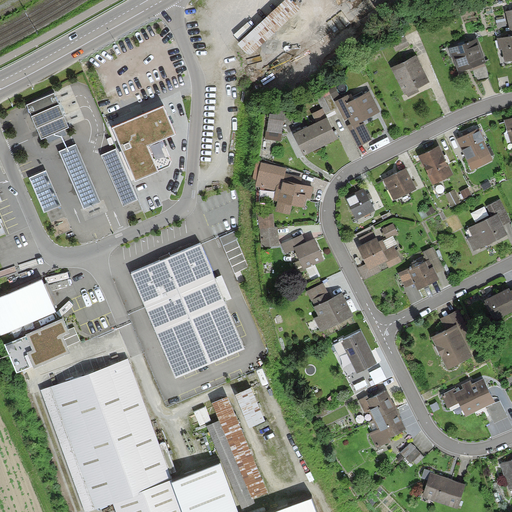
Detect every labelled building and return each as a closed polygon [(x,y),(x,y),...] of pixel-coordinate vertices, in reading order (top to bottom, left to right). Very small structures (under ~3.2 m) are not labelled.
[(283,0),(240,42),(252,54),(301,6),(295,0),(283,0)] [(511,12),(505,14),(511,37),(511,38),(499,42),(506,65),(511,63),(511,12)] [(408,37),(395,41),(397,49),(410,46),(408,37)] [(488,66),(478,41),(447,53),(457,78),(474,72),(488,66)] [(416,56),(391,69),(404,95),(406,94),(408,97),(419,92),(418,89),(430,83),(416,56)] [(358,146),(373,139),(364,121),(381,112),(370,90),(353,99),(350,93),(335,101),(358,146)] [(164,99),(112,121),(135,176),(173,159),(162,133),(176,127),(164,99)] [(58,104),(31,116),(40,138),(67,127),(58,104)] [(312,114),(317,124),(328,118),(324,108),(312,114)] [(283,115),(269,114),(266,139),(280,141),(283,115)] [(317,124),(294,134),(304,155),(338,139),(328,118),(323,120),(317,124)] [(479,130),(456,141),(470,170),(492,160),(479,130)] [(76,144),(60,150),(83,206),(99,199),(76,144)] [(439,147),(418,157),(432,186),(453,176),(439,147)] [(116,148),(101,154),(123,204),(137,198),(116,148)] [(287,169),(262,162),(256,186),(276,191),(274,200),(278,201),(275,211),(289,215),(292,205),(304,208),(307,198),(311,199),(314,187),(301,184),(302,178),(285,173),(287,169)] [(394,201),(418,190),(407,168),(383,180),(394,201)] [(30,176),(45,209),(60,202),(45,169),(30,176)] [(354,222),(375,213),(365,190),(344,199),(354,222)] [(467,241),(473,254),(506,237),(501,227),(511,222),(500,201),(486,209),(490,217),(467,229),(472,239),(467,241)] [(273,214),(258,215),(259,229),(275,228),(273,214)] [(380,273),(377,268),(386,263),(391,271),(403,264),(393,247),(396,245),(392,239),(400,234),(394,223),(379,232),(384,240),(381,242),(378,238),(357,250),(366,266),(359,270),(365,282),(380,273)] [(260,248),(279,246),(278,227),(275,228),(259,229),(260,248)] [(281,247),(285,256),(295,251),(305,273),(327,263),(316,239),(305,244),(302,237),(281,247)] [(200,245),(132,274),(176,378),(245,348),(200,245)] [(420,293),(440,282),(437,276),(446,272),(435,251),(420,258),(423,265),(398,278),(404,291),(416,285),(420,293)] [(42,280),(0,297),(0,333),(1,336),(56,311),(51,299),(42,280)] [(511,287),(511,288),(509,285),(485,297),(494,316),(511,307),(511,287)] [(320,336),(353,321),(342,297),(331,302),(324,286),(307,294),(318,318),(313,320),(320,336)] [(473,359),(465,343),(474,338),(460,310),(437,320),(444,333),(430,340),(446,373),(473,359)] [(67,327),(63,318),(26,334),(27,336),(5,346),(17,372),(34,365),(35,368),(70,352),(67,347),(81,341),(75,327),(68,330),(67,327)] [(357,375),(378,364),(361,331),(334,344),(340,355),(346,352),(357,375)] [(86,375),(45,389),(86,507),(113,498),(170,477),(129,360),(86,375)] [(381,367),(369,373),(373,380),(370,382),(372,386),(386,379),(381,367)] [(448,406),(460,400),(467,413),(495,398),(484,376),(475,381),(473,377),(442,392),(448,406)] [(392,442),(390,438),(406,430),(397,412),(394,405),(387,391),(370,399),(368,396),(358,400),(365,415),(369,413),(376,429),(368,433),(377,450),(392,442)] [(219,422),(207,427),(242,509),(255,504),(254,499),(269,493),(228,397),(211,405),(219,422)] [(500,400),(487,406),(495,421),(508,415),(500,400)] [(410,444),(401,453),(411,463),(413,462),(416,465),(424,457),(410,444)] [(509,488),(511,486),(511,458),(501,462),(509,488)] [(236,511),(219,465),(172,483),(182,511),(236,511)] [(458,509),(467,485),(434,474),(435,473),(424,469),(421,478),(427,481),(421,496),(458,509)] [(170,477),(113,498),(118,511),(182,511),(172,483),(170,477)] [(315,511),(311,500),(278,511),(315,511)]
